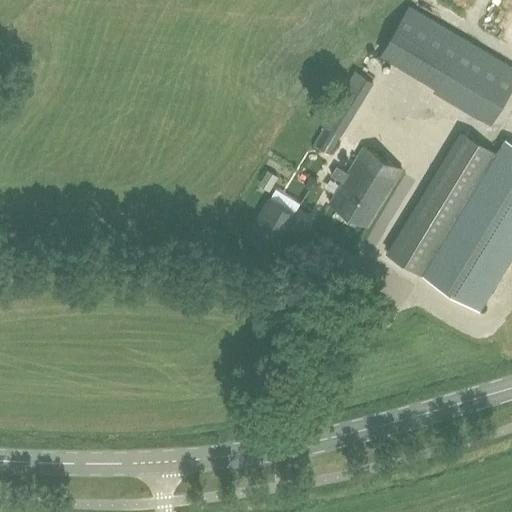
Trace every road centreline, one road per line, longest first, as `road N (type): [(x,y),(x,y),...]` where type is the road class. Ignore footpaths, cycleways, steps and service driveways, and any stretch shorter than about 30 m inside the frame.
road 1 (secondary): [(511,388),(298,446)]
road 2 (secondary): [(0,462),(162,465)]
road 3 (secondary): [(162,465),(298,446)]
